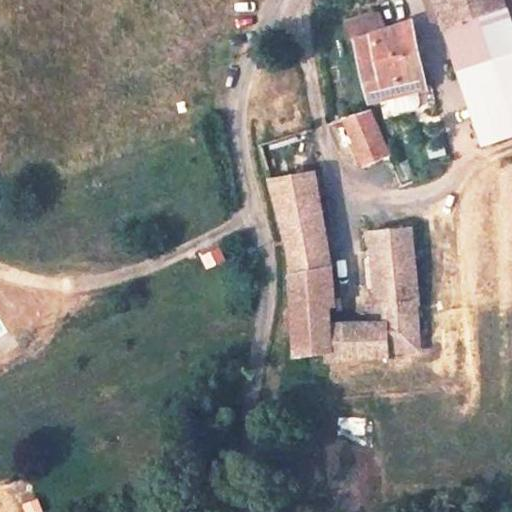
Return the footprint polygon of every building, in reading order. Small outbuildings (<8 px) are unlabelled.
[(511,57),(511,28),(502,0),(434,0),(460,75),(511,57)] [(425,87),(409,20),(383,29),(377,14),(347,22),(368,102),(425,87)] [(511,105),(511,57),(460,75),(475,119),(511,105)] [(483,143),(511,132),(511,105),(475,119),(483,143)] [(385,155),(369,113),(347,123),(363,163),(385,155)] [(402,184),(414,180),(407,161),(395,164),(402,184)] [(417,300),(409,227),(368,231),(376,299),(372,302),(374,324),(335,323),(330,266),(313,174),(268,181),(288,260),(293,358),(324,354),(325,361),(389,359),(419,352),(412,302),(417,300)] [(17,511),(11,490),(0,493),(0,511),(17,511)] [(44,511),(41,499),(22,503),(24,511),(44,511)]
